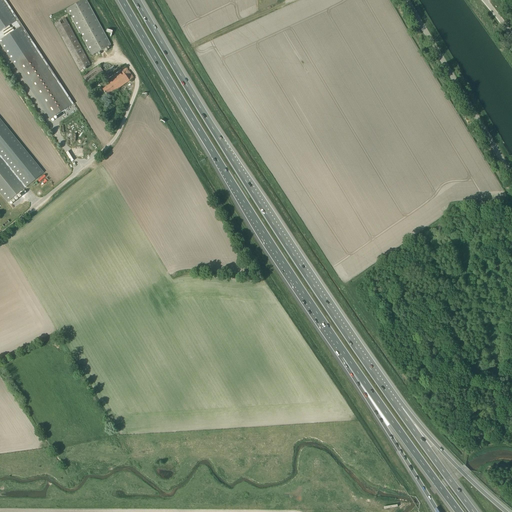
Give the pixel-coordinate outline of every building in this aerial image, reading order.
[(0,0),(0,43),(50,119),(72,105),(74,104),(5,0),(0,0)] [(111,46),(86,0),(83,0),(67,9),(92,56),(111,46)] [(66,18),(55,24),(54,24),(79,71),(91,65),(66,18)] [(88,84),(102,74),(104,73),(99,66),(83,77),(88,84)] [(127,67),(108,81),(106,82),(108,86),(102,89),(108,97),(134,78),(127,67)] [(0,119),(0,193),(7,202),(21,191),(22,191),(24,189),(43,173),(0,119)]
